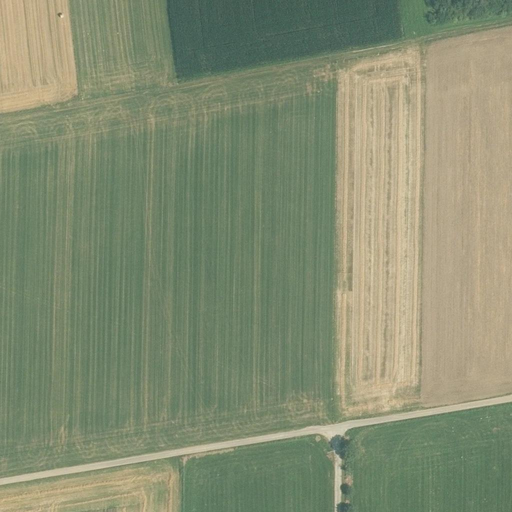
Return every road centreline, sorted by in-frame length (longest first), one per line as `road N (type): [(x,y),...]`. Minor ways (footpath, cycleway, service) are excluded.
road 1 (track): [(511,24),(0,118)]
road 2 (track): [(337,427),(0,481)]
road 3 (track): [(337,427),(511,399)]
